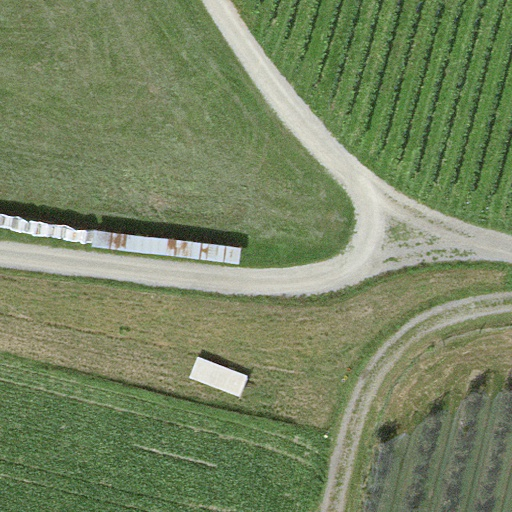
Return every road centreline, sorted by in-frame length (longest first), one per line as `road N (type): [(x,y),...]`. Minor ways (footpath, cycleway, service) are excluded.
road 1 (track): [(0,253),(242,283),(345,274),(424,254),(511,254)]
road 2 (track): [(345,274),(375,241),(372,197),(306,126),(228,0)]
road 3 (track): [(511,312),(449,326),(382,382),(343,511)]
road 4 (track): [(511,252),(372,197)]
